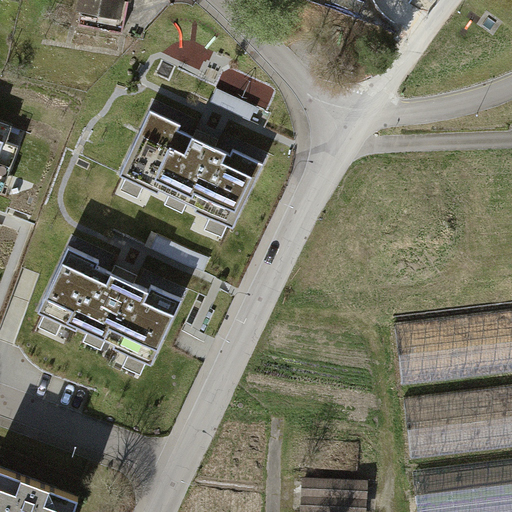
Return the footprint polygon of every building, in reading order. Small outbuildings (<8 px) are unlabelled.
[(81,0),(80,8),(82,8),(79,24),(123,33),(128,0),(81,0)] [(256,106),(217,88),(211,102),(250,120),(256,106)] [(195,209),(233,227),(263,162),(233,148),(231,153),(205,140),(178,128),(181,123),(150,109),(120,174),(159,192),(160,188),(197,205),(195,209)] [(0,123),(0,155),(10,128),(0,123)] [(158,234),(151,248),(204,272),(210,258),(158,234)] [(113,345),(152,363),(182,299),(151,284),(149,289),(122,277),(97,265),(99,260),(69,246),(39,309),(77,327),(78,325),(115,342),(113,345)] [(396,328),(402,385),(511,371),(511,308),(395,323),(396,328)] [(511,384),(404,397),(411,460),(511,447),(511,384)] [(511,511),(511,459),(413,472),(418,511),(511,511)] [(71,511),(77,495),(0,466),(0,511),(71,511)] [(305,479),(303,511),(310,511),(363,511),(366,482),(324,480),(305,479)]
